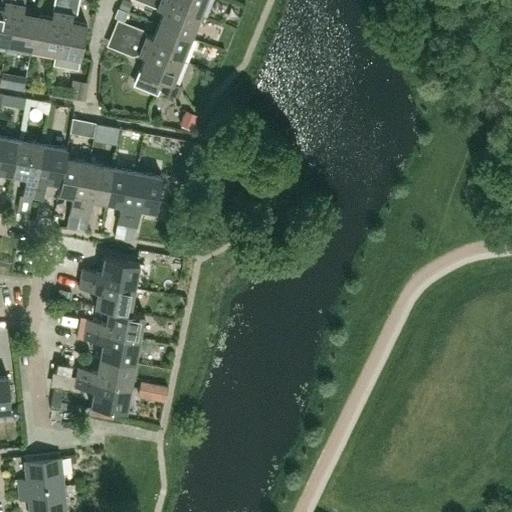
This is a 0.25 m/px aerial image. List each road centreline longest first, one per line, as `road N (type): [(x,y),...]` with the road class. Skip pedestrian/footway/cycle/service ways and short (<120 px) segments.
road 1 (residential): [(33,315),(43,431),(88,433)]
road 2 (residential): [(33,315),(45,239),(0,231)]
